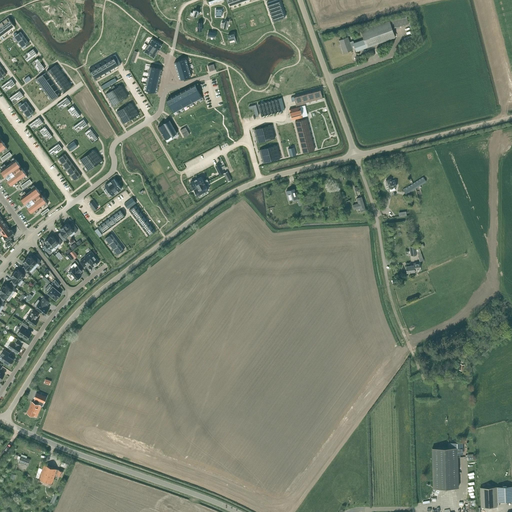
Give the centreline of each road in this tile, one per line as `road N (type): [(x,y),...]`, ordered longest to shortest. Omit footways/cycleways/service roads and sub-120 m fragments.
road 1 (unclassified): [(3,420),(87,302),(213,204),(259,180)]
road 2 (unclassified): [(236,511),(3,420)]
road 3 (unclassified): [(423,380),(395,314),(355,155)]
road 4 (unclassified): [(355,155),(299,0)]
road 5 (unclassified): [(355,155),(511,117)]
road 6 (residential): [(73,203),(0,102)]
road 7 (residential): [(70,293),(0,394)]
